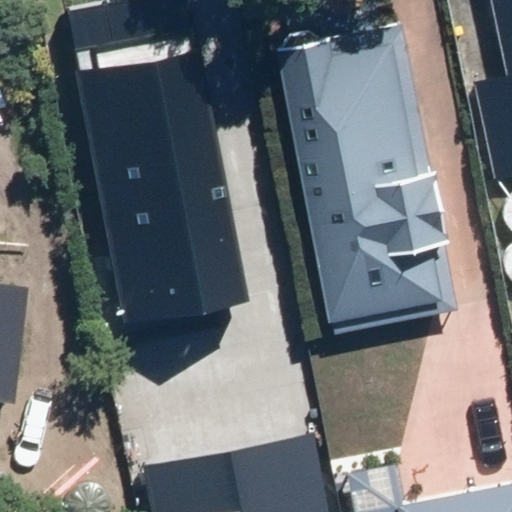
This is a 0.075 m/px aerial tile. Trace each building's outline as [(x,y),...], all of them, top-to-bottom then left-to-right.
[(499,181),(511,178),(511,0),(493,0),(509,71),(477,77),(499,181)] [(79,41),(127,292),(257,267),(208,16),(79,41)] [(276,46),(326,321),(445,300),(436,245),(450,243),(410,21),(276,46)] [(0,288),(0,404),(12,406),(28,292),(0,288)] [(153,448),(163,511),(334,511),(318,419),(153,448)] [(354,470),(361,511),(511,511),(511,489),(401,511),(392,463),(354,470)]
